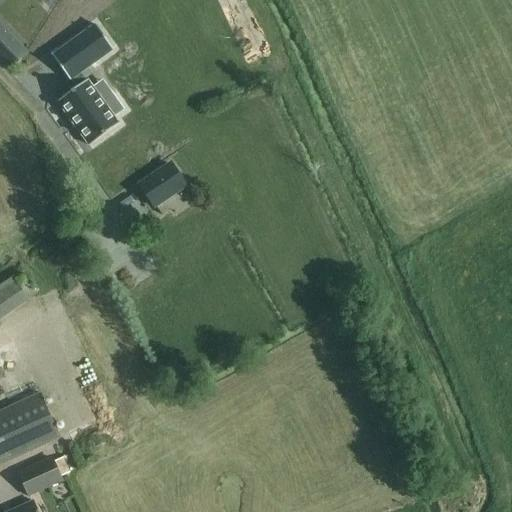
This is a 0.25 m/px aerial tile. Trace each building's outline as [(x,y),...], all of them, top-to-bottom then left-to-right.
[(113,118),(124,110),(113,95),(103,102),(87,81),(85,82),(80,74),(113,50),(95,25),(52,56),(69,81),(71,80),(77,88),(57,102),(89,146),(119,125),(113,118)] [(0,27),(0,61),(8,70),(25,54),(0,27)] [(170,164),(140,185),(154,206),(185,185),(170,164)] [(0,411),(0,464),(59,437),(39,393),(0,411)] [(92,424),(80,427),(87,451),(122,442),(110,397),(87,404),(92,424)] [(18,473),(28,495),(61,480),(51,458),(18,473)] [(36,511),(32,502),(9,511),(36,511)]
